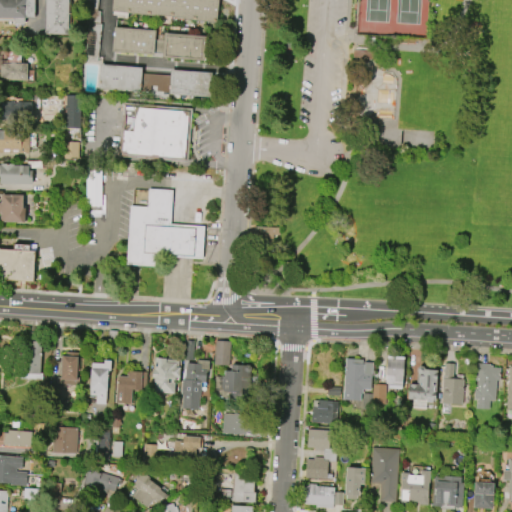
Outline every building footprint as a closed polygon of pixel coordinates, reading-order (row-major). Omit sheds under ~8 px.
[(0,0),(0,20),(12,20),(12,26),(26,26),(26,19),(35,19),(35,0),(0,0)] [(44,0),(68,0),(68,34),(44,34),(44,0)] [(99,0),(98,11),(100,11),(101,12),(100,24),(102,24),(100,40),(98,60),(96,59),(96,61),(84,60),(84,55),(85,55),(89,23),(86,23),(87,10),(86,10),(86,0),(99,0)] [(111,0),(217,0),(215,22),(111,11),(111,0)] [(113,27),(155,31),(153,55),(111,52),(113,27)] [(163,33),(205,36),(203,60),(161,57),(163,33)] [(0,63),(8,63),(9,54),(14,48),(21,55),(21,63),(27,63),(26,81),(0,81),(0,63)] [(353,49),(353,59),(371,60),(371,50),(353,49)] [(99,64),(97,90),(139,93),(141,67),(99,64)] [(170,69),(167,95),(209,98),(211,73),(170,69)] [(58,96),(58,108),(34,107),(34,95),(58,96)] [(81,95),(65,95),(64,128),(80,129),(81,95)] [(0,101),(30,101),(30,120),(0,120),(0,101)] [(122,103),(191,109),(186,162),(117,156),(122,103)] [(80,141),(80,129),(64,129),(64,135),(67,135),(67,141),(80,141)] [(0,153),(0,130),(28,130),(28,133),(35,133),(35,147),(28,147),(28,153),(0,153)] [(78,159),(78,142),(64,142),(64,159),(78,159)] [(0,164),(0,184),(31,184),(31,170),(28,170),(28,164),(0,164)] [(129,206),(125,265),(135,265),(167,267),(167,257),(176,258),(202,259),(204,226),(170,224),(171,190),(148,189),(147,207),(129,206)] [(0,194),(0,222),(24,223),(24,207),(22,207),(22,195),(0,194)] [(256,227),(279,228),(278,238),(255,236),(256,227)] [(0,248),(0,281),(32,283),(34,250),(0,248)] [(108,346),(109,331),(117,331),(116,346),(108,346)] [(195,341),(194,360),(185,359),(186,340),(195,341)] [(229,341),(229,364),(214,364),(215,340),(229,341)] [(42,341),(40,373),(42,373),(42,379),(21,377),(22,365),(25,366),(26,343),(32,344),(32,341),(42,341)] [(49,403),(50,387),(57,387),(58,377),(61,378),(63,356),(66,356),(67,352),(79,353),(78,357),(81,357),(80,371),(77,370),(77,378),(79,378),(78,386),(67,385),(67,388),(58,388),(58,401),(67,402),(67,410),(58,409),(58,403),(49,403)] [(385,383),(387,356),(403,357),(402,387),(388,386),(388,383),(385,383)] [(175,378),(174,394),(153,393),(154,379),(151,378),(152,369),(154,369),(155,358),(178,360),(178,367),(180,367),(179,378),(175,378)] [(344,399),(346,358),(363,359),(363,364),(364,364),(364,362),(375,363),(375,376),(372,376),(371,389),(363,389),(363,393),(361,393),(361,400),(344,399)] [(200,382),(198,409),(181,407),(182,394),(180,394),(181,379),(184,379),(185,362),(196,363),(197,360),(208,361),(207,371),(205,371),(204,382),(200,382)] [(106,361),(110,361),(110,371),(107,371),(107,385),(106,391),(105,391),(104,404),(95,404),(95,396),(89,395),(91,363),(103,363),(103,361),(106,361)] [(441,403),(444,377),(445,363),(454,363),(453,378),(464,379),(463,405),(441,403)] [(476,363),(490,363),(490,365),(492,365),(492,364),(493,364),(493,367),(501,368),(500,380),(497,380),(496,401),(490,400),(489,410),(476,409),(477,399),(474,399),(475,388),(477,388),(477,381),(475,380),(476,363)] [(250,365),(248,400),(229,399),(229,398),(226,398),(226,402),(222,402),(222,398),(213,397),(214,376),(221,376),(224,376),(224,370),(231,371),(231,364),(250,365)] [(408,398),(409,384),(418,385),(420,372),(418,370),(418,367),(420,366),(422,366),(424,368),(424,369),(431,370),(432,369),(434,369),(435,370),(436,370),(435,400),(433,400),(433,402),(426,401),(426,399),(408,398)] [(117,376),(127,376),(127,371),(142,372),(140,390),(131,389),(130,404),(115,403),(117,376)] [(373,397),(374,385),(385,385),(385,397),(373,397)] [(341,387),(340,396),(327,395),(327,386),(341,387)] [(362,405),(363,393),(373,394),(372,407),(371,407),(371,410),(363,410),(363,406),(362,405)] [(336,424),(312,422),(314,400),(339,403),(336,424)] [(224,413),(252,415),(251,435),(223,433),(224,413)] [(112,433),(113,418),(120,419),(119,434),(112,433)] [(78,428),(77,453),(52,453),(53,435),(56,435),(57,428),(78,428)] [(109,430),(111,430),(110,461),(95,460),(97,429),(109,430)] [(307,429),(335,431),(335,435),(330,435),(329,448),(336,448),(335,462),(328,461),(327,474),(332,474),(331,478),(327,478),(304,477),(306,459),(313,459),(313,456),(322,457),(323,451),(313,450),(314,448),(306,447),(307,429)] [(31,447),(0,445),(0,435),(2,436),(2,432),(8,433),(8,430),(32,432),(31,447)] [(366,441),(358,440),(358,432),(367,433),(366,441)] [(183,436),(201,438),(200,448),(196,448),(195,465),(174,463),(174,458),(167,457),(168,451),(174,451),(175,441),(183,441),(183,436)] [(121,457),(112,457),(112,441),(122,441),(121,457)] [(155,444),(154,463),(142,462),(143,444),(155,444)] [(370,483),(373,448),(399,449),(396,502),(380,501),(381,483),(370,483)] [(0,483),(0,456),(22,458),(21,469),(16,469),(16,472),(26,472),(26,474),(28,475),(27,485),(25,485),(25,486),(9,485),(9,484),(0,483)] [(511,494),(508,494),(509,481),(502,480),(503,470),(509,470),(510,459),(511,459),(511,494)] [(346,467),(364,468),(363,484),(359,484),(358,499),(347,499),(347,495),(344,495),(346,467)] [(88,469),(110,475),(119,478),(119,479),(122,480),(120,485),(118,484),(115,492),(110,491),(108,490),(107,494),(83,486),(88,469)] [(431,470),(430,482),(429,482),(427,504),(418,504),(418,501),(407,500),(407,502),(400,501),(400,479),(401,472),(409,472),(409,479),(420,479),(421,469),(431,470)] [(133,497),(138,490),(138,489),(132,484),(141,472),(163,487),(167,490),(165,494),(167,495),(166,496),(169,498),(164,505),(154,498),(148,507),(133,497)] [(254,502),(230,501),(230,500),(219,499),(220,489),(230,489),(230,495),(231,495),(232,472),(243,473),(243,476),(253,477),(252,492),(255,492),(254,502)] [(443,476),(461,476),(460,483),(463,483),(462,506),(454,506),(454,505),(443,504),(443,506),(433,505),(435,477),(443,477),(443,476)] [(493,509),(473,507),(475,482),(480,482),(480,479),(490,480),(490,483),(495,483),(493,509)] [(61,483),(60,500),(45,498),(47,482),(61,483)] [(333,508),(316,508),(316,505),(305,504),(306,496),(303,496),(303,486),(309,486),(309,483),(317,484),(317,486),(334,487),(333,508)] [(24,498),(25,488),(37,489),(36,499),(24,498)] [(334,505),(335,492),(344,493),(343,505),(334,505)] [(160,511),(159,508),(173,503),(174,507),(176,506),(177,511),(160,511)]
